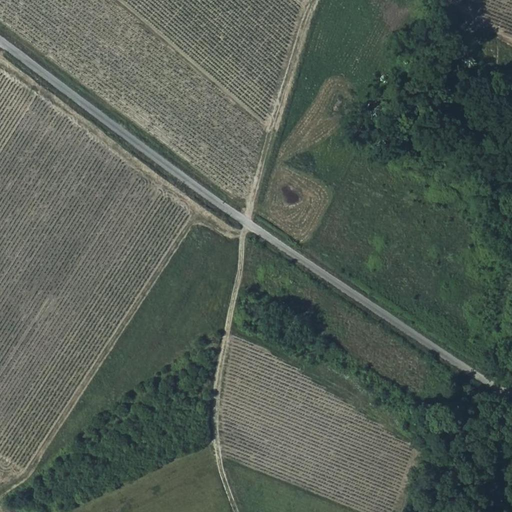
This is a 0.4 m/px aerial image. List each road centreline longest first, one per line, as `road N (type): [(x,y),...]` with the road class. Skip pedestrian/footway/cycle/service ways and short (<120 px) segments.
road 1 (unclassified): [(0,42),(335,287),(511,394)]
road 2 (track): [(238,511),(213,433),(245,225),(298,22),(313,0)]
